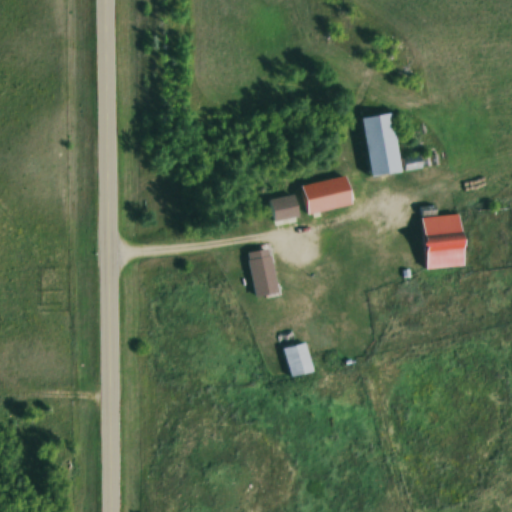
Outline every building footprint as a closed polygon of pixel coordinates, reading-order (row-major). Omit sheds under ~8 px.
[(391,114),(361,118),(369,177),(400,173),(391,114)] [(351,206),(346,178),(303,184),(307,213),(351,206)] [(295,220),(295,198),(271,198),(271,220),(295,220)] [(421,217),(424,269),(462,267),(460,215),(421,217)] [(254,297),(276,293),(268,248),(246,253),(254,297)] [(289,378),(312,373),(305,343),(293,345),(290,331),(279,333),(289,378)]
